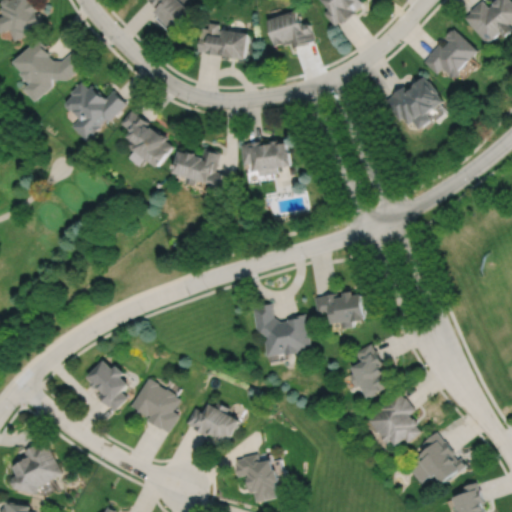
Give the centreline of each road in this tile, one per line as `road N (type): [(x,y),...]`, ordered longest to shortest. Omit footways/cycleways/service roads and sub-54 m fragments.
road 1 (residential): [(21,384),(75,338),(141,303),(370,227)]
road 2 (residential): [(85,0),(148,66),(193,95),(256,97),(331,77)]
road 3 (residential): [(370,227),(436,363),(487,419)]
road 4 (residential): [(487,419),(394,216)]
road 5 (residential): [(21,384),(102,447),(183,486)]
road 6 (residential): [(370,227),(453,183),(511,136)]
road 7 (residential): [(310,86),(370,227)]
road 8 (residential): [(394,216),(331,77)]
road 9 (residential): [(425,0),(386,41),(331,77)]
